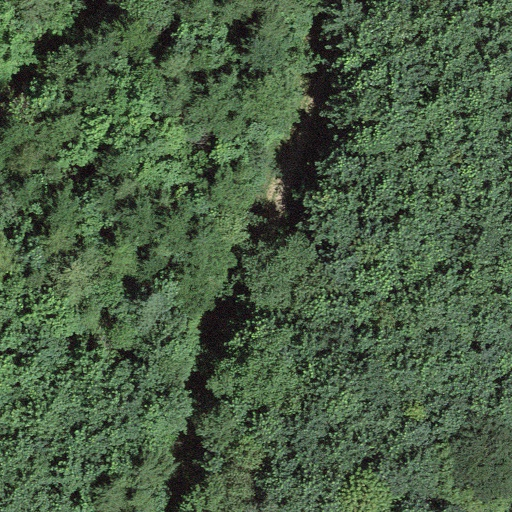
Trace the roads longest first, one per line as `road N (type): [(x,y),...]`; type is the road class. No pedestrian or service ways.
road 1 (track): [(191,511),(228,319),(334,0)]
road 2 (track): [(105,0),(0,103)]
